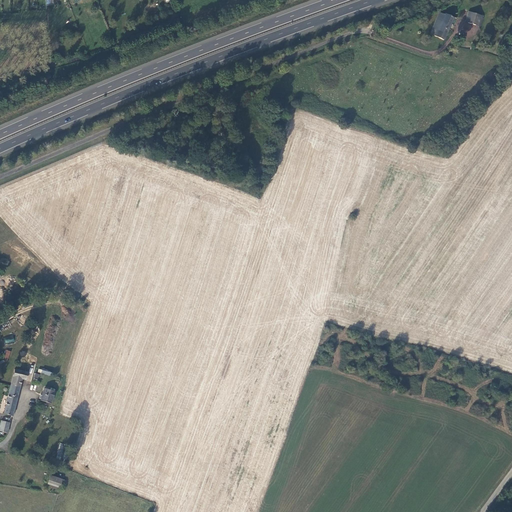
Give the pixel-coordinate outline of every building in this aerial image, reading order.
[(483,18),(468,12),(467,16),(469,18),(467,23),(480,28),(483,18)] [(453,18),(439,13),(429,34),(434,37),(442,41),(453,18)] [(13,335),(3,337),(5,344),(14,342),(13,335)] [(1,358),(4,363),(4,362),(9,353),(5,350),(1,358)] [(10,386),(18,388),(20,380),(25,381),(27,373),(14,370),(9,385),(10,386)] [(10,416),(18,388),(10,386),(9,385),(1,414),(10,416)] [(52,393),(42,390),(38,402),(48,405),(52,393)] [(27,421),(25,419),(18,427),(21,429),(27,421)] [(56,458),(61,459),(64,444),(59,443),(56,458)] [(65,482),(50,476),(48,484),(58,488),(59,485),(63,487),(65,482)]
